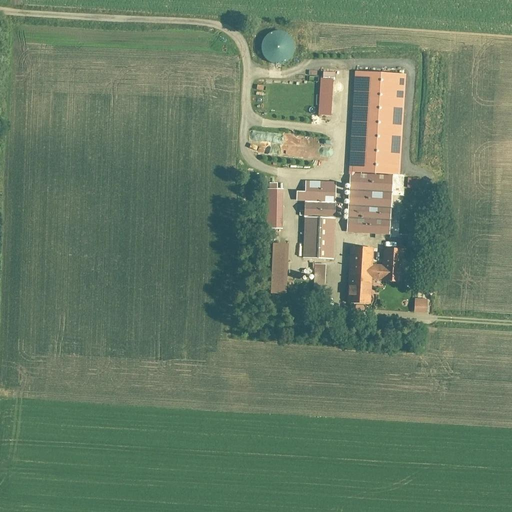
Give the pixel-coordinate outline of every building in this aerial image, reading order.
[(390,239),(394,177),(400,177),(406,77),(356,74),(347,236),(390,239)] [(306,184),(305,220),(334,221),(335,184),(306,184)] [(305,227),(305,258),(334,258),(335,227),(305,227)] [(350,249),(348,308),(372,309),(373,282),(383,283),(383,284),(403,285),(404,253),(385,252),(384,267),(374,267),(374,250),(350,249)] [(427,317),(428,302),(416,302),(415,317),(427,317)]
